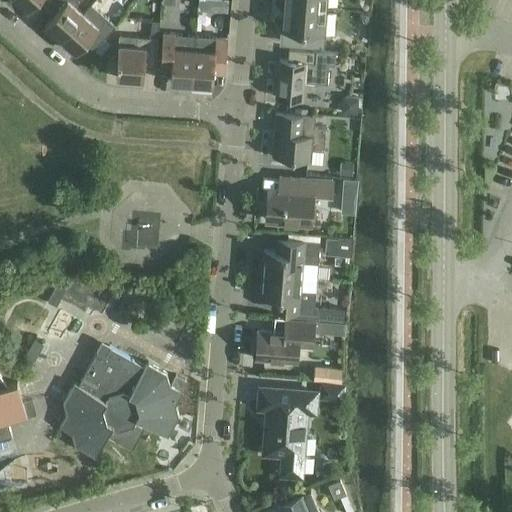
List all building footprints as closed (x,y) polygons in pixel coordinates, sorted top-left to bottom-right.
[(18,0),(29,9),(36,0),(39,0),(46,6),(50,0),(18,0)] [(50,0),(46,6),(54,13),(45,23),(60,37),(83,12),(75,5),(78,0),(50,0)] [(283,0),(283,5),(325,8),(325,0),(283,0)] [(115,25),(99,10),(91,3),(83,12),(60,37),(76,51),(85,41),(94,49),(115,25)] [(325,8),(283,5),(281,29),(291,30),(290,43),(322,46),(325,8)] [(192,82),(194,47),(195,35),(162,32),(160,60),(172,61),(170,81),(192,82)] [(156,67),(158,37),(137,35),(136,45),(118,43),(116,77),(143,79),(144,67),(156,67)] [(194,47),(192,82),(212,84),(214,64),(225,65),(227,37),(206,35),(205,48),(194,47)] [(279,59),(276,96),(302,98),(304,81),(327,83),(328,64),(334,64),(335,52),(288,48),(287,59),(279,59)] [(323,149),(325,126),(314,125),(315,114),(275,111),(271,156),(311,159),(312,148),(323,149)] [(331,194),(332,179),(299,176),(298,191),(268,188),(266,218),(310,222),(312,193),(331,194)] [(263,249),(262,272),(316,276),(319,240),(286,238),(285,250),(263,249)] [(316,276),(262,272),(260,295),(282,297),(281,309),(314,312),(316,276)] [(297,361),(298,345),(312,346),(313,334),(314,318),(286,316),(285,330),(257,328),(255,357),(297,361)] [(34,359),(43,342),(35,337),(25,354),(34,359)] [(175,403),(182,390),(170,383),(166,371),(146,360),(144,364),(109,345),(107,347),(100,349),(98,348),(78,383),(74,381),(63,401),(66,412),(59,425),(71,432),(75,444),(95,455),(107,434),(132,448),(146,422),(167,434),(179,414),(175,403)] [(0,438),(12,435),(8,421),(27,415),(17,381),(7,384),(0,373),(0,438)] [(314,409),(316,390),(260,386),(259,405),(268,406),(264,450),(302,453),(305,409),(314,409)] [(319,511),(310,490),(282,502),(286,511),(319,511)]
